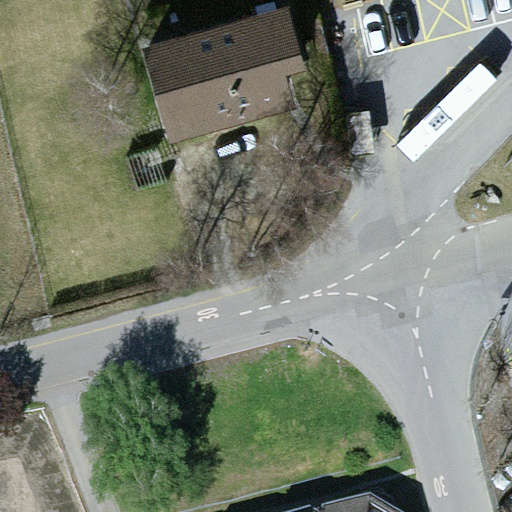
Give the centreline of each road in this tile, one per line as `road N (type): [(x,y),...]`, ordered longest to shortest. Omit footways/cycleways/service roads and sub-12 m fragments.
road 1 (residential): [(397,272),(0,375)]
road 2 (unclassified): [(455,511),(397,272)]
road 3 (unclassified): [(457,132),(414,210),(397,272)]
